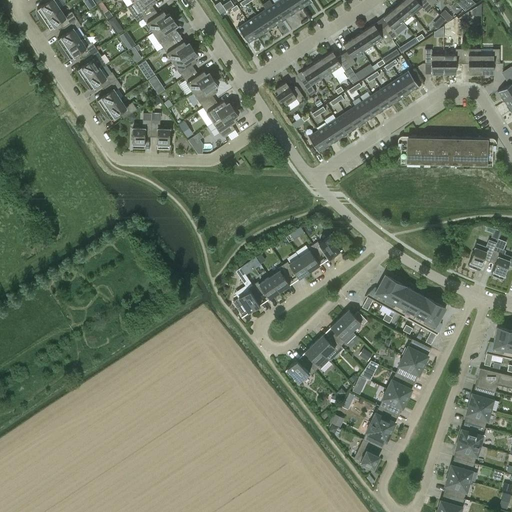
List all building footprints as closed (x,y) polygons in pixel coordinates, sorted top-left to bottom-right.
[(40,19),(41,20),(59,8),(54,0),(46,0),(48,1),(37,8),(38,10),(37,11),(37,13),(38,15),(39,17),(40,19)] [(156,0),(135,0),(133,2),(127,6),(137,21),(143,17),(155,9),(151,4),(157,0),(156,0)] [(230,0),(229,0),(223,5),(226,10),(227,9),(230,7),(233,5),(230,0)] [(285,0),(280,0),(275,4),(285,19),(284,18),(290,14),(290,16),(294,13),(285,0)] [(298,0),(285,0),(294,13),(293,12),(299,8),(300,10),(303,7),(298,0)] [(402,0),(402,1),(412,14),(422,6),(425,11),(431,6),(425,0),(402,0)] [(465,10),(475,3),(471,0),(459,0),(457,2),(465,10)] [(402,1),(392,9),(403,22),(412,14),(402,1)] [(275,4),(266,10),(276,25),(275,24),(280,20),(281,22),(285,19),(275,4)] [(480,13),(481,4),(472,10),(472,13),(480,13)] [(65,15),(59,8),(41,20),(41,21),(43,23),(44,25),(46,26),(48,27),(49,27),(50,28),(61,21),(64,26),(76,18),(71,11),(65,15)] [(155,9),(143,17),(147,22),(153,32),(170,20),(164,10),(158,14),(155,9)] [(388,23),(383,27),(392,39),(398,34),(394,29),(403,22),(392,9),(383,17),(388,23)] [(266,10),(257,15),(267,31),(266,29),(271,26),(272,28),(276,25),(266,10)] [(448,21),(452,17),(447,12),(443,17),(448,21)] [(116,15),(110,19),(118,32),(124,29),(116,15)] [(257,15),(248,21),(258,37),(257,35),(262,32),(263,33),(267,31),(257,15)] [(445,20),(440,16),(436,20),(441,24),(445,20)] [(81,25),(76,18),(64,26),(68,31),(57,38),(58,40),(57,41),(57,43),(58,45),(59,47),(60,49),(61,50),(80,38),(74,30),(81,25)] [(170,20),(153,32),(160,42),(163,47),(175,39),(171,34),(177,30),(170,20)] [(254,39),(258,37),(248,21),(239,27),(238,26),(237,26),(248,43),(249,43),(248,41),(253,38),(254,39)] [(374,24),(363,30),(372,44),(382,38),(386,43),(392,39),(383,27),(378,30),(374,24)] [(363,30),(353,37),(362,51),(372,44),(363,30)] [(135,44),(126,31),(119,35),(128,48),(135,44)] [(85,34),(80,38),(61,50),(62,52),(64,54),(64,55),(66,56),(68,58),(69,57),(70,58),(81,51),(84,56),(97,48),(92,41),(91,42),(85,34)] [(347,50),(342,54),(350,66),(356,62),(352,57),(362,51),(353,37),(343,44),(347,50)] [(175,39),(163,47),(166,52),(173,62),(190,50),(184,40),(178,44),(175,39)] [(407,42),(398,48),(401,52),(402,52),(402,51),(410,46),(407,42)] [(101,55),(97,48),(84,56),(88,62),(77,69),(78,70),(77,71),(77,72),(78,73),(78,75),(79,77),(80,79),(81,81),(106,64),(101,56),(101,55)] [(431,73),(443,73),(443,54),(431,54),(431,48),(425,48),(425,63),(431,63),(431,73)] [(480,54),(480,73),(493,73),(493,63),(499,63),(499,48),(492,48),(492,54),(480,54)] [(443,54),(443,73),(456,73),(456,63),(462,63),(462,55),(462,49),(456,49),(456,54),(443,54)] [(462,55),(462,63),(468,63),(468,73),(480,73),(480,54),(480,49),(462,49),(462,55)] [(190,50),(173,62),(180,72),(183,77),(195,69),(191,64),(197,60),(190,50)] [(332,51),(322,57),(331,71),(341,65),(344,70),(350,66),(342,54),(337,57),(332,51)] [(391,52),(382,58),(385,63),(394,56),(391,52)] [(322,57),(312,64),(321,78),(331,71),(322,57)] [(138,65),(143,72),(150,67),(145,60),(138,65)] [(111,72),(106,64),(81,81),(82,82),(83,83),(85,85),(86,86),(88,88),(90,87),(91,88),(101,81),(105,87),(117,78),(112,71),(111,72)] [(311,85),(321,78),(312,64),(301,71),(306,78),(301,81),(309,93),(314,90),(311,85)] [(344,70),(353,82),(358,79),(355,73),(350,66),(344,70)] [(195,69),(183,77),(186,82),(193,92),(210,80),(204,70),(198,74),(195,69)] [(359,70),(355,73),(358,79),(359,80),(363,77),(359,70)] [(408,71),(399,77),(408,91),(409,91),(414,87),(415,89),(419,86),(408,70),(407,70),(408,71)] [(148,80),(152,86),(159,81),(155,75),(148,80)] [(399,77),(390,83),(399,97),(400,97),(405,93),(406,95),(410,92),(409,91),(408,91),(399,77)] [(122,86),(117,78),(105,87),(108,92),(98,99),(99,100),(97,101),(98,103),(98,104),(99,107),(100,109),(101,111),(120,98),(115,90),(122,86)] [(210,80),(193,92),(200,102),(203,107),(215,99),(211,94),(217,90),(210,80)] [(296,97),(299,102),(305,99),(297,86),(291,90),(286,81),(275,88),(278,93),(275,94),(280,102),(283,100),(286,104),(296,97)] [(511,81),(497,91),(498,92),(499,91),(503,96),(501,97),(504,101),(505,100),(511,95),(511,81)] [(390,83),(381,89),(390,103),(391,102),(396,99),(397,101),(401,98),(400,97),(399,97),(390,83)] [(153,89),(147,92),(150,97),(156,94),(153,89)] [(381,89),(372,95),(381,109),(381,108),(387,105),(388,106),(391,104),(391,102),(390,103),(381,89)] [(372,95),(363,101),(372,114),(378,111),(379,112),(382,110),(381,108),(381,109),(372,95)] [(158,96),(152,100),(156,105),(161,101),(158,96)] [(120,98),(101,111),(102,113),(103,113),(105,115),(106,117),(108,118),(110,117),(111,118),(121,111),(125,117),(137,109),(132,101),(125,106),(120,98)] [(215,99),(203,107),(206,112),(213,122),(230,110),(224,100),(218,104),(215,99)] [(363,101),(354,107),(363,120),(369,117),(370,118),(373,116),(372,114),(363,101)] [(354,107),(345,113),(354,126),(360,123),(360,124),(364,122),(363,120),(354,107)] [(230,110),(213,122),(220,132),(223,137),(235,129),(231,124),(237,120),(230,110)] [(345,113),(336,119),(345,132),(350,129),(351,130),(355,128),(354,126),(345,113)] [(336,119),(327,124),(336,138),(341,135),(342,136),(346,133),(345,132),(336,119)] [(132,127),(132,146),(134,146),(134,149),(142,149),(142,147),(144,147),(145,134),(151,134),(151,120),(143,120),(142,128),(132,127)] [(151,120),(151,134),(157,134),(157,147),(159,147),(159,150),(167,150),(167,147),(169,147),(170,128),(160,128),(160,120),(151,120)] [(185,121),(179,125),(188,138),(193,134),(185,121)] [(327,124),(318,130),(327,144),(332,140),(333,142),(337,139),(336,138),(327,124)] [(308,135),(318,152),(319,151),(318,150),(323,146),(324,148),(328,145),(327,144),(318,130),(309,136),(308,135)] [(189,140),(195,149),(203,143),(199,139),(203,136),(200,132),(189,140)] [(400,161),(415,161),(415,136),(403,135),(402,135),(401,136),(400,136),(399,136),(399,137),(398,138),(398,139),(398,140),(398,143),(401,143),(400,161)] [(432,136),(415,136),(415,161),(431,162),(432,136)] [(449,136),(432,136),(431,162),(448,162),(449,136)] [(464,137),(449,136),(448,162),(463,163),(464,137)] [(479,137),(464,137),(463,163),(478,163),(479,137)] [(491,137),(479,137),(478,163),(492,163),(493,145),(496,145),(496,142),(496,141),(495,140),(494,139),(494,138),(493,138),(492,137),(491,137)] [(492,236),(499,239),(503,230),(496,227),(492,236)] [(318,241),(312,244),(320,255),(324,252),(328,258),(342,249),(341,249),(340,250),(330,235),(319,243),(318,241)] [(476,243),(468,264),(470,265),(469,268),(476,271),(477,268),(479,269),(483,259),(484,257),(490,259),(495,246),(496,242),(488,239),(485,246),(476,243)] [(320,255),(312,244),(307,247),(309,250),(299,256),(309,271),(320,264),(320,263),(319,264),(315,258),(320,255)] [(495,246),(490,259),(495,262),(495,264),(491,273),(493,274),(492,277),(499,280),(500,277),(502,278),(508,265),(511,266),(511,256),(504,254),(505,250),(503,249),(495,246)] [(247,273),(268,260),(263,252),(242,266),(247,273)] [(288,261),(283,264),(290,275),(294,272),(298,278),(298,279),(309,271),(299,256),(289,263),(288,261)] [(290,275),(283,264),(277,268),(279,270),(269,276),(279,291),(290,284),(290,283),(289,284),(285,278),(290,275)] [(373,299),(382,304),(395,280),(385,274),(377,288),(374,286),(366,295),(368,296),(362,307),(368,310),(373,299)] [(258,281),(253,285),(260,295),(265,292),(268,298),(268,299),(279,291),(269,276),(259,283),(258,281)] [(405,285),(395,280),(382,304),(392,309),(405,285)] [(239,297),(233,301),(243,316),(260,304),(259,304),(255,298),(260,295),(253,285),(248,288),(250,290),(247,292),(244,287),(236,292),(239,297)] [(415,291),(405,285),(392,309),(402,315),(415,291)] [(426,297),(415,291),(402,315),(413,321),(426,297)] [(436,302),(426,297),(413,321),(423,326),(436,302)] [(436,302),(423,326),(431,331),(425,341),(430,344),(436,333),(441,324),(438,322),(438,321),(439,320),(445,308),(436,302)] [(349,309),(339,318),(352,331),(360,322),(362,324),(367,320),(358,311),(354,314),(349,309)] [(339,318),(330,327),(331,327),(336,332),(332,336),(341,345),(345,341),(346,343),(355,334),(352,331),(339,318)] [(487,353),(484,364),(490,366),(491,360),(493,354),(502,356),(508,329),(497,327),(493,342),(490,341),(489,341),(487,353)] [(511,330),(508,329),(502,356),(511,358),(511,330)] [(323,334),(313,343),(326,356),(334,347),(336,349),(341,345),(332,336),(328,339),(323,334)] [(408,345),(403,355),(423,365),(428,355),(427,355),(425,354),(428,347),(430,348),(431,347),(412,338),(408,345)] [(313,343),(304,352),(305,352),(310,357),(306,361),(315,370),(319,366),(317,364),(326,356),(313,343)] [(366,350),(362,356),(367,360),(372,353),(366,350)] [(423,365),(403,355),(398,365),(399,365),(395,372),(412,380),(416,373),(418,374),(423,365)] [(310,374),(315,370),(306,361),(302,365),(297,360),(297,359),(285,370),(286,371),(287,369),(299,382),(308,373),(310,374)] [(363,375),(372,380),(380,363),(371,359),(363,375)] [(479,378),(477,386),(495,391),(497,383),(511,386),(511,395),(511,396),(511,395),(511,396),(511,375),(479,367),(476,378),(477,378),(479,378)] [(412,380),(395,372),(392,379),(387,388),(407,398),(411,388),(408,387),(412,380)] [(353,390),(359,393),(362,388),(355,385),(353,390)] [(495,391),(477,386),(475,394),(472,393),(473,393),(472,393),(469,403),(490,409),(493,399),(495,391)] [(407,398),(387,388),(382,398),(383,398),(379,405),(396,413),(399,406),(401,407),(402,408),(407,398)] [(490,409),(469,403),(466,413),(466,414),(467,413),(469,414),(467,422),(484,427),(486,419),(487,420),(490,409)] [(396,413),(379,405),(376,412),(375,412),(371,422),(390,431),(395,422),(395,421),(394,422),(392,421),(396,413)] [(334,413),(330,421),(336,424),(340,416),(334,413)] [(390,431),(371,422),(366,431),(366,432),(363,439),(379,447),(383,439),(385,441),(386,441),(390,431)] [(484,427),(467,422),(464,430),(462,429),(462,428),(461,428),(458,439),(479,445),(482,434),(484,427)] [(379,447),(363,439),(354,457),(373,467),(379,455),(378,455),(376,454),(379,447)] [(479,445),(458,439),(455,449),(456,449),(458,450),(456,457),(474,463),(476,455),(479,445)] [(474,463),(456,457),(454,465),(451,464),(452,464),(451,464),(448,474),(469,481),(472,470),(474,463)] [(469,481),(448,474),(445,485),(446,485),(448,485),(446,493),(463,498),(466,491),(469,481)] [(503,492),(499,506),(507,508),(511,494),(503,492)] [(463,498),(446,493),(443,501),(441,500),(438,510),(444,511),(459,511),(462,506),(461,506),(463,498)]
